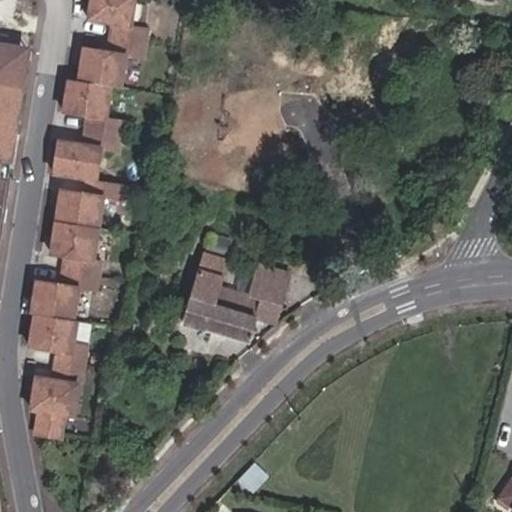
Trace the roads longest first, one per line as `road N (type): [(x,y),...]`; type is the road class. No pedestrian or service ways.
road 1 (residential): [(29,511),(8,406),(9,322),(59,0)]
road 2 (residential): [(149,511),(312,346),(403,299),(475,281)]
road 3 (residential): [(511,165),(479,228),(475,281)]
